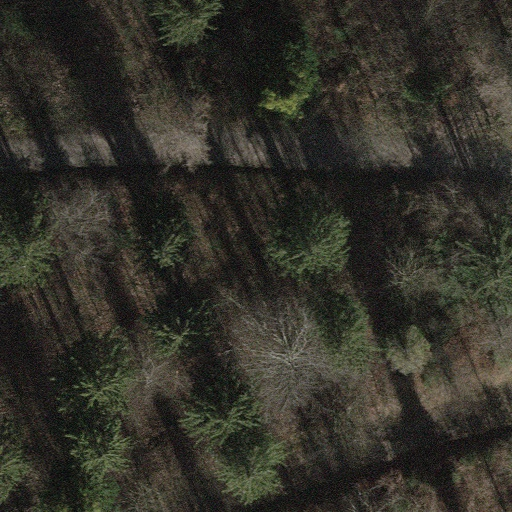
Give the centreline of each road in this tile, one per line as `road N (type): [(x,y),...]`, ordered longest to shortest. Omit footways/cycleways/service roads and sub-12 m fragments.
road 1 (track): [(0,166),(171,147),(450,147)]
road 2 (track): [(511,403),(200,511)]
